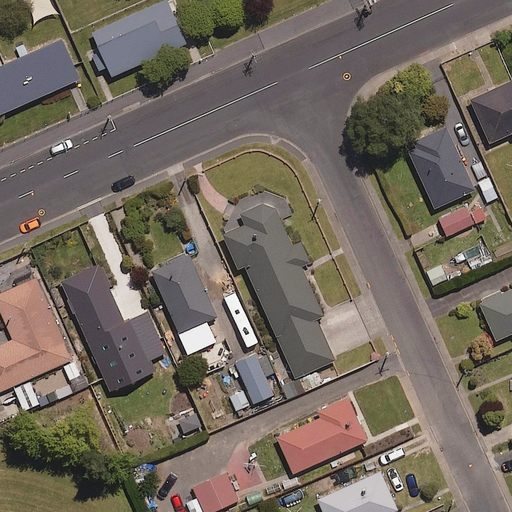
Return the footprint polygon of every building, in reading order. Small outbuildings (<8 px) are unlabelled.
[(58,9),(53,0),(29,0),(38,18),(58,9)] [(171,0),(167,0),(96,32),(116,76),(191,43),(171,0)] [(67,39),(0,68),(0,116),(85,80),(67,39)] [(511,81),(472,99),(491,142),(510,134),(511,138),(511,81)] [(474,190),(446,127),(406,145),(434,208),(474,190)] [(487,218),(479,200),(439,217),(447,235),(487,218)] [(248,224),(226,234),(242,270),(249,267),(299,378),(338,361),(319,319),(328,315),(305,265),(313,261),(305,242),(297,245),(280,208),(266,203),(243,213),(248,224)] [(194,254),(156,271),(184,334),(222,317),(194,254)] [(103,264),(65,281),(93,343),(131,326),(103,264)] [(0,393),(76,359),(40,277),(0,294),(0,303),(16,339),(0,346),(0,393)] [(511,333),(511,289),(480,303),(497,340),(511,333)] [(223,365),(218,350),(200,357),(206,371),(223,365)] [(260,354),(239,363),(256,404),(278,395),(260,354)] [(186,385),(148,401),(160,431),(167,428),(171,437),(198,426),(194,415),(198,413),(186,385)] [(352,397),(321,411),(324,418),(281,437),(298,474),(372,441),(352,397)] [(385,471),(321,499),(327,511),(398,511),(403,510),(385,471)] [(230,472),(196,486),(206,511),(216,511),(242,501),(230,472)]
